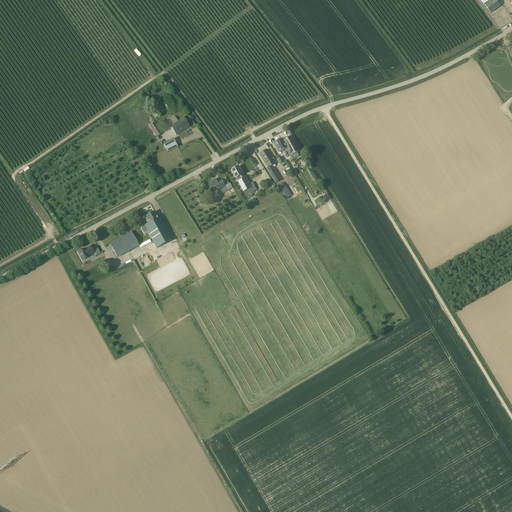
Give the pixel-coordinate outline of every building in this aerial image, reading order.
[(491,13),(500,6),(495,0),(480,0),(484,5),(485,5),(491,13)] [(175,117),(168,122),(176,135),(189,127),(183,118),(177,121),(175,117)] [(157,137),(162,134),(155,122),(150,126),(157,137)] [(300,151),(292,136),(290,137),(283,141),(282,139),(271,145),(276,154),(287,148),(293,159),(299,156),(297,153),(300,151)] [(172,139),(162,146),(166,153),(177,146),(172,139)] [(267,150),(260,154),(268,168),(267,169),(276,183),(281,180),(272,166),(276,163),(267,150)] [(239,167),(232,170),(246,195),(256,190),(252,183),(249,185),(245,177),(245,178),(239,167)] [(216,179),(208,183),(211,189),(216,187),(217,191),(218,191),(221,189),(222,190),(218,192),(220,195),(230,190),(229,190),(231,189),(226,178),(222,180),(222,179),(217,182),(216,179)] [(283,182),(277,185),(285,198),(291,195),(283,182)] [(155,212),(145,217),(148,224),(145,226),(157,249),(172,240),(160,218),(158,219),(155,212)] [(132,232),(121,238),(110,244),(117,258),(139,246),(132,232)] [(94,253),(96,256),(100,254),(97,247),(92,249),(90,246),(79,252),(83,260),(94,253)]
